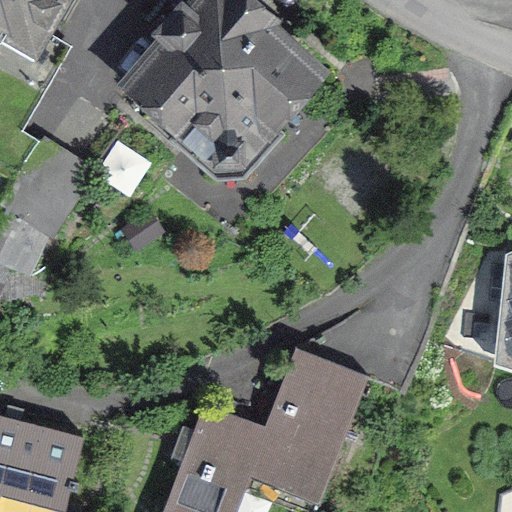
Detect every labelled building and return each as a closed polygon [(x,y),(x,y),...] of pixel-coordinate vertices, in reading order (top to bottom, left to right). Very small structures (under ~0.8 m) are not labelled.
[(57,0),(0,0),(0,40),(15,16),(40,31),(57,0)] [(317,66),(240,0),(198,0),(190,11),(184,6),(181,8),(161,32),(167,37),(133,78),(185,123),(174,136),(219,175),(245,174),(282,130),(271,121),(317,66)] [(171,0),(181,8),(184,6),(190,11),(198,0),(171,0)] [(0,201),(2,203),(52,235),(91,173),(38,141),(13,182),(0,201)] [(0,201),(13,182),(0,174),(0,205),(2,203),(0,201)] [(511,224),(509,226),(494,363),(500,364),(501,362),(511,365),(511,224)] [(264,424),(206,401),(162,511),(235,511),(245,489),(303,511),(315,511),(370,374),(296,344),(264,424)] [(63,511),(83,433),(0,412),(0,511),(63,511)]
